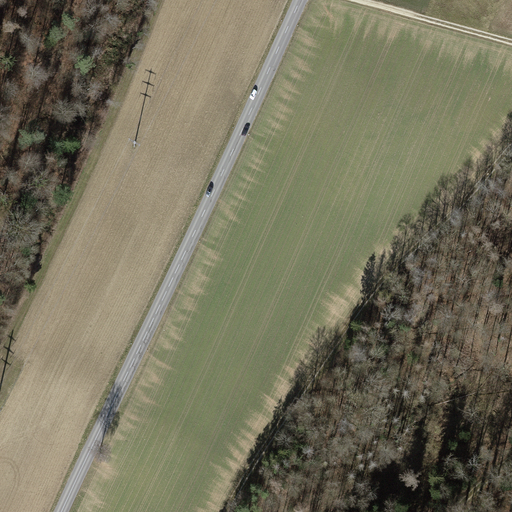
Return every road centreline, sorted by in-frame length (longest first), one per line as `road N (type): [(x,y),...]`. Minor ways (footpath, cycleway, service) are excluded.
road 1 (primary): [(62,511),(300,0)]
road 2 (track): [(230,511),(383,276),(511,146)]
road 3 (track): [(0,243),(53,141),(70,133),(98,136)]
road 4 (track): [(511,43),(357,0)]
